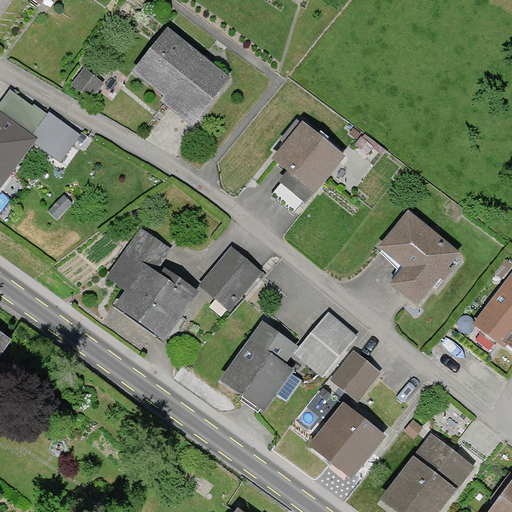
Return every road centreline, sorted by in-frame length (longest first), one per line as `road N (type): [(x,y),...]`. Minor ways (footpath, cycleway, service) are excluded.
road 1 (residential): [(0,67),(194,182),(511,421)]
road 2 (secondary): [(0,282),(316,511)]
